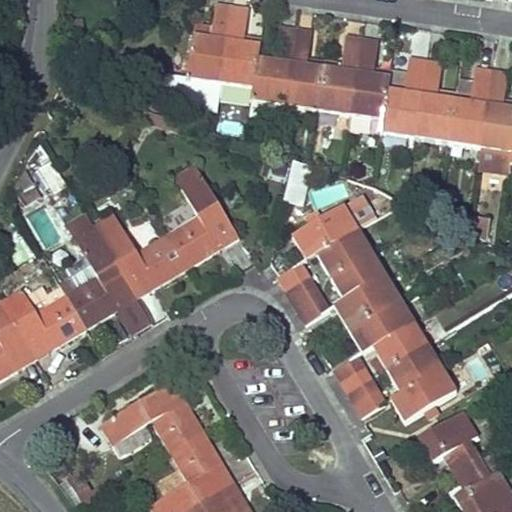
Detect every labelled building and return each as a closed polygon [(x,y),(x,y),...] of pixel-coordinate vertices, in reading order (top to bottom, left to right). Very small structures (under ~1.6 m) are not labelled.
[(218,100),(232,9),(216,7),(212,35),(211,42),(194,39),(187,82),(170,79),(167,99),(197,109),(217,112),(218,100)] [(248,12),(232,9),(218,100),(252,104),(258,62),(259,55),(260,49),(243,46),(244,40),(248,12)] [(285,109),(297,32),(280,29),(276,58),(275,64),(258,62),(252,104),(250,117),(283,122),(285,109)] [(297,32),(285,109),(317,114),(324,71),(308,69),(309,62),(313,34),(297,32)] [(212,35),(195,33),(194,39),(211,42),(212,35)] [(324,71),(317,114),(350,118),(362,41),(346,39),(342,67),(341,73),(324,71)] [(244,40),(243,46),(260,49),(261,42),(244,40)] [(362,41),(350,118),(383,123),(388,93),(390,80),(373,78),(374,72),(378,43),(362,41)] [(276,58),(259,55),(258,62),(275,64),(276,58)] [(383,123),(381,136),(414,141),(426,63),(410,61),(408,75),(405,96),(388,93),(383,123)] [(309,62),(308,69),(324,71),(325,65),(309,62)] [(426,63),(414,141),(447,146),(454,103),(438,100),(439,94),(443,66),(426,63)] [(324,71),(341,73),(342,67),(325,65),(324,71)] [(454,103),(447,146),(480,151),(492,73),(475,71),(471,99),(470,105),(454,103)] [(391,74),(374,72),(373,78),(390,80),(391,74)] [(390,80),(388,93),(405,96),(408,75),(391,73),(391,74),(390,80)] [(492,73),(480,151),(478,172),(509,177),(511,155),(511,111),(503,110),(504,104),(508,76),(492,73)] [(455,97),(439,94),(438,100),(454,103),(455,97)] [(455,97),(454,103),(470,105),(471,99),(455,97)] [(131,118),(165,130),(169,120),(134,109),(131,118)] [(238,138),(243,126),(222,118),(218,130),(238,138)] [(165,130),(180,135),(183,125),(169,120),(165,130)] [(168,238),(188,272),(207,260),(220,253),(216,246),(222,243),(226,249),(239,241),(195,168),(175,180),(198,219),(168,238)] [(290,180),(288,188),(295,189),(297,181),(290,180)] [(288,188),(285,201),(293,203),(295,189),(288,188)] [(406,197),(405,206),(416,212),(418,199),(406,197)] [(307,264),(317,258),(358,233),(376,222),(361,198),(292,240),(299,251),(307,264)] [(66,228),(74,241),(93,229),(85,216),(66,228)] [(94,229),(138,302),(151,294),(147,288),(153,284),(156,291),(166,285),(188,272),(168,238),(137,256),(114,217),(94,229)] [(476,219),(474,229),(489,232),(491,221),(476,219)] [(67,298),(87,332),(107,320),(119,313),(115,307),(121,303),(124,310),(138,302),(94,229),(93,229),(74,241),(86,260),(97,280),(78,291),(72,295),(67,298)] [(474,229),(473,236),(487,243),(489,232),(474,229)] [(331,273),(335,278),(372,256),(358,233),(317,258),(323,268),(328,275),(331,273)] [(216,246),(220,253),(226,249),(222,243),(216,246)] [(345,296),(349,302),(386,279),(372,256),(335,278),(331,281),(337,291),(342,298),(345,296)] [(67,272),(78,291),(97,280),(86,260),(67,272)] [(277,281),(284,293),(308,278),(301,266),(277,281)] [(284,293),(291,305),(316,290),(308,278),(284,293)] [(348,309),(359,327),(400,302),(386,279),(349,302),(352,307),(348,309)] [(59,286),(67,298),(72,295),(64,282),(59,286)] [(147,288),(151,294),(156,291),(153,284),(147,288)] [(291,305),(298,317),(323,302),(316,290),(291,305)] [(27,301),(36,316),(51,307),(42,292),(27,301)] [(2,305),(37,362),(50,354),(46,348),(52,345),(56,351),(67,344),(87,332),(67,298),(51,307),(36,316),(27,301),(22,293),(2,305)] [(121,303),(115,307),(119,313),(134,338),(152,327),(138,302),(124,310),(121,303)] [(298,317),(306,329),(330,314),(323,302),(298,317)] [(345,304),(335,310),(344,325),(349,333),(359,327),(348,309),(352,307),(349,302),(345,304)] [(400,302),(359,327),(370,345),(374,343),(377,348),(414,326),(400,302)] [(0,384),(11,378),(18,374),(14,367),(19,364),(23,370),(37,362),(2,305),(0,305),(0,384)] [(382,365),(387,374),(428,349),(414,326),(377,348),(380,354),(377,356),(382,365)] [(359,327),(349,333),(354,343),(363,357),(373,350),(377,348),(374,343),(370,345),(359,327)] [(46,348),(50,354),(56,351),(52,345),(46,348)] [(394,385),(398,391),(402,389),(405,394),(442,372),(428,349),(387,374),(394,385)] [(357,359),(333,374),(340,386),(365,371),(357,359)] [(14,367),(18,374),(23,370),(19,364),(14,367)] [(340,386),(347,398),(372,383),(365,371),(340,386)] [(401,397),(391,403),(401,420),(405,427),(457,396),(442,372),(405,394),(401,397)] [(347,398),(355,410),(379,395),(372,383),(347,398)] [(152,425),(170,456),(204,435),(192,417),(184,403),(178,407),(175,402),(181,398),(173,385),(100,428),(112,449),(152,425)] [(355,410),(362,421),(386,407),(379,395),(355,410)] [(175,402),(178,407),(184,403),(181,398),(175,402)] [(446,465),(454,477),(480,461),(469,444),(478,439),(463,415),(418,442),(433,466),(444,460),(455,453),(458,458),(446,465)] [(149,510),(150,511),(190,511),(234,486),(226,473),(220,477),(216,471),(223,467),(215,455),(204,435),(170,456),(188,486),(149,510)] [(124,459),(143,452),(139,440),(120,447),(124,459)] [(444,460),(446,465),(458,458),(455,453),(444,460)] [(487,457),(480,461),(490,479),(498,474),(487,457)] [(480,461),(454,477),(461,489),(472,482),(475,487),(454,500),(458,507),(461,511),(488,511),(511,497),(511,495),(499,473),(498,474),(490,479),(480,461)] [(216,471),(220,477),(226,473),(223,467),(216,471)] [(79,506),(93,500),(83,475),(69,481),(79,506)] [(461,489),(450,496),(453,501),(454,500),(475,487),(472,482),(461,489)] [(234,486),(190,511),(249,511),(245,505),(239,509),(235,503),(242,499),(234,486)] [(511,511),(511,497),(488,511),(511,511)] [(235,503),(239,509),(245,505),(242,499),(235,503)]
